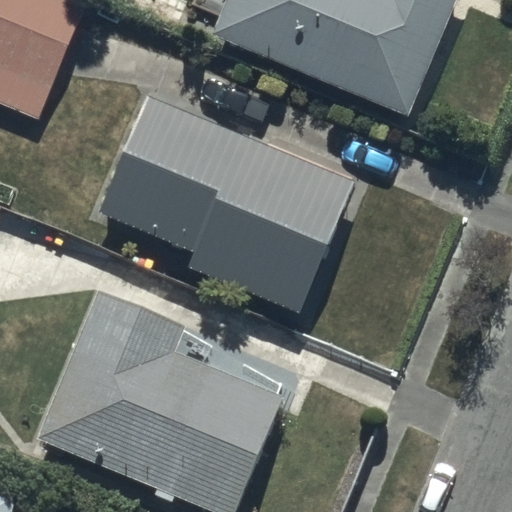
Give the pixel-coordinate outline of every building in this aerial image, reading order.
[(83,2),(77,0),(0,0),(0,104),(36,120),(83,2)] [(226,0),(213,32),(408,112),(453,0),(226,0)] [(193,266),(304,311),(357,183),(150,97),(102,211),(199,251),(193,266)] [(98,294),(37,437),(213,511),(233,511),(281,400),(175,355),(186,331),(98,294)] [(0,497),(0,511),(9,511),(12,500),(0,497)]
